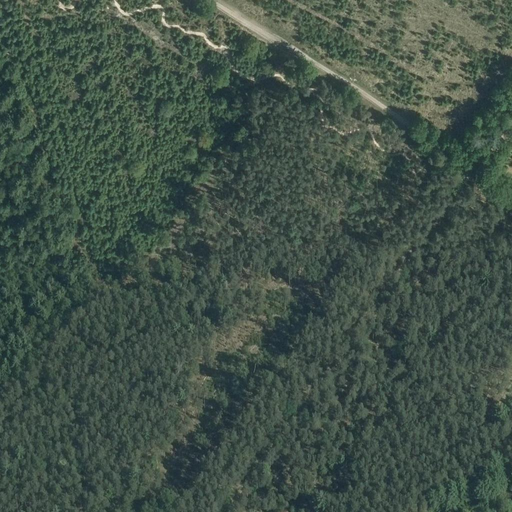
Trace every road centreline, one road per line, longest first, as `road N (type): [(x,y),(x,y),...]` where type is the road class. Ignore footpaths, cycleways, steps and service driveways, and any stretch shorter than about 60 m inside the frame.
road 1 (track): [(473,166),(227,511)]
road 2 (track): [(473,166),(208,0)]
